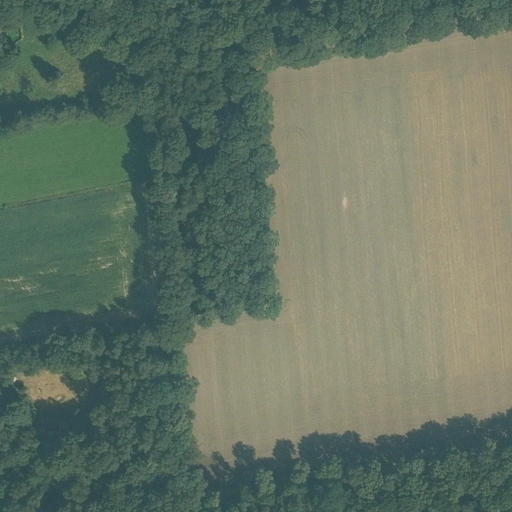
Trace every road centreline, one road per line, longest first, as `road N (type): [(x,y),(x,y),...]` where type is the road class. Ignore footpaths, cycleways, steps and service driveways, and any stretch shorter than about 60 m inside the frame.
road 1 (track): [(188,497),(162,302),(145,22)]
road 2 (unclassified): [(121,511),(511,455)]
road 3 (track): [(85,0),(195,38),(260,36)]
